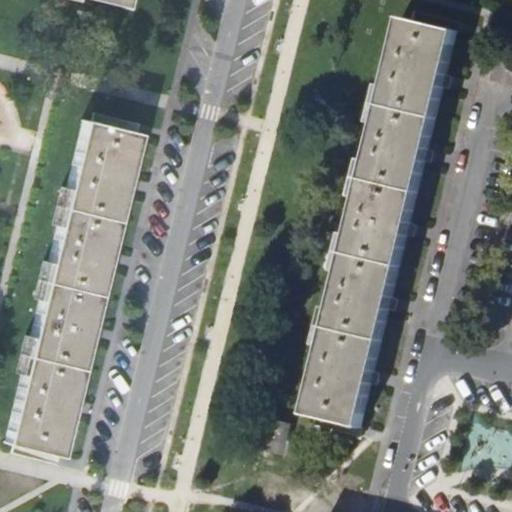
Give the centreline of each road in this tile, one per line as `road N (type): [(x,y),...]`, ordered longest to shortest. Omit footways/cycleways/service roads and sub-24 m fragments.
road 1 (residential): [(112,511),(236,0)]
road 2 (residential): [(427,351),(487,121),(511,104)]
road 3 (residential): [(390,511),(427,351)]
